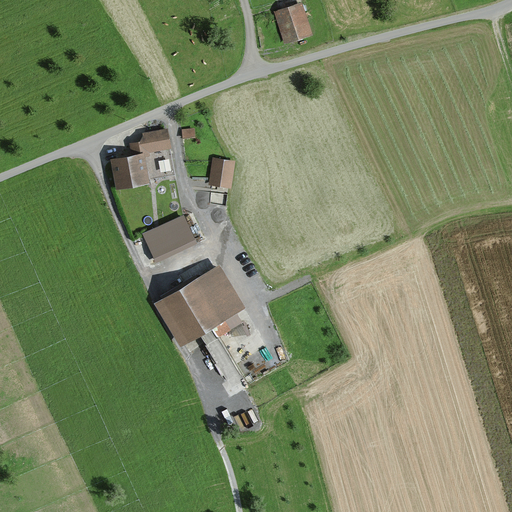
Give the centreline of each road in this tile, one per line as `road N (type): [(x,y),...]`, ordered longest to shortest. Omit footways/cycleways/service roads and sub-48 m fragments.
road 1 (unclassified): [(511,3),(252,73),(0,179)]
road 2 (track): [(238,511),(192,370),(85,144)]
